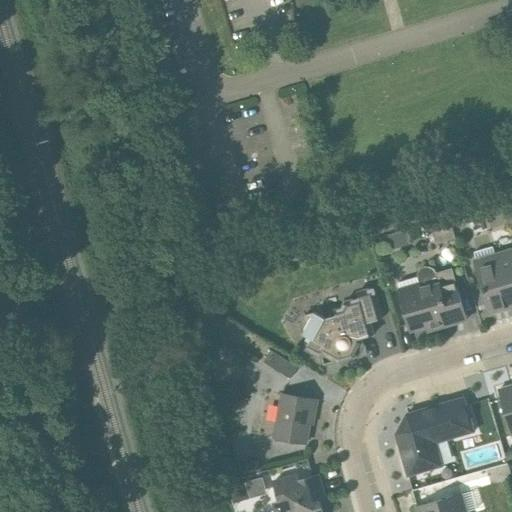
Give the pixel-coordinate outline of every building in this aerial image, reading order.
[(383,160),(362,165),(366,182),(387,177),(383,160)] [(511,225),(511,205),(503,209),(508,226),(511,225)] [(454,239),(449,220),(431,225),(436,244),(454,239)] [(511,248),(474,259),(490,314),(511,308),(509,302),(511,301),(511,248)] [(419,282),(399,287),(411,331),(427,326),(428,331),(442,327),(441,322),(465,315),(455,280),(455,281),(451,268),(436,273),(433,269),(429,266),(424,266),(420,269),(417,275),(419,282)] [(302,334),(311,338),(305,349),(319,357),(325,355),(338,362),(354,358),(362,343),(361,338),(374,335),(370,322),(383,319),(373,287),(367,289),(368,294),(358,296),(358,298),(351,300),(352,304),(347,305),(343,303),(341,307),(337,308),(338,313),(336,313),(336,315),(325,318),(314,312),(312,315),(305,315),(301,324),(303,332),(302,334)] [(293,329),(301,310),(291,305),(283,324),(293,329)] [(297,367),(270,349),(263,362),(290,379),(297,367)] [(246,382),(221,382),(221,400),(246,400),(246,382)] [(511,385),(499,390),(511,434),(511,385)] [(280,394),(272,437),(306,443),(314,400),(280,394)] [(436,443),(474,432),(464,398),(406,414),(395,434),(408,476),(443,466),(436,443)] [(258,459),(242,464),(244,474),(260,469),(258,459)] [(322,511),(317,493),(323,491),(318,475),(299,481),(297,473),(272,480),(277,501),(271,502),(274,511),(322,511)] [(417,511),(467,511),(462,494),(417,507),(417,511)]
